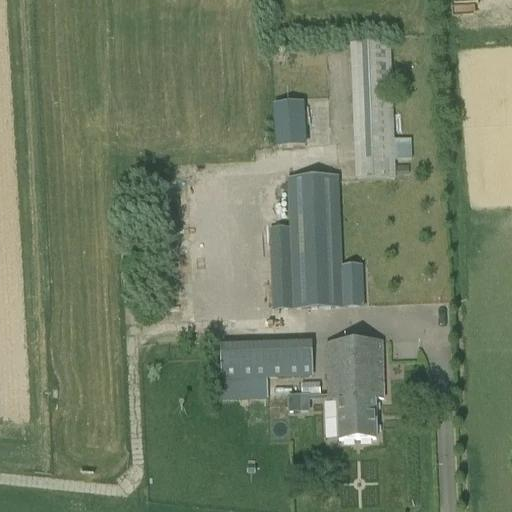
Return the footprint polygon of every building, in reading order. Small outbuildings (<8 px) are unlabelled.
[(470,21),(500,13),(496,0),(493,0),(467,7),(470,21)] [(353,198),(394,196),(387,45),(350,47),(356,184),(352,184),(353,198)] [(302,145),(300,105),(274,107),(275,147),(302,145)] [(408,167),(396,168),(396,177),(409,177),(408,167)] [(273,311),(341,308),(336,180),(288,181),(290,231),(270,232),(273,311)] [(221,383),(267,382),(311,380),(311,345),(221,347),(221,383)] [(383,404),(382,402),(381,345),(327,346),(329,401),(337,401),(338,441),(375,440),(373,405),(383,404)] [(267,382),(221,383),(212,383),(213,404),(267,402),(267,382)]
